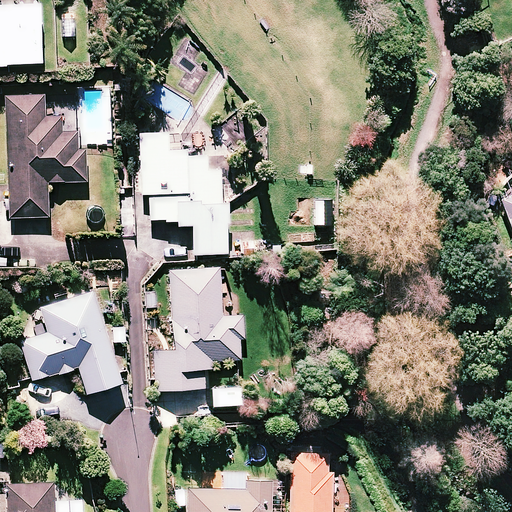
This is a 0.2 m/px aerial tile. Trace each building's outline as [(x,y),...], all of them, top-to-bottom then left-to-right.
[(0,67),(43,66),(40,7),(0,8),(0,67)] [(7,98),(11,220),(33,219),(50,218),(48,184),(87,183),(86,153),(78,153),(77,134),(62,135),(62,118),(46,119),(45,97),(7,98)] [(178,229),(193,229),(193,256),(227,257),(228,206),(221,206),(221,175),(206,174),(206,159),(184,159),(184,155),(168,155),(168,135),(140,134),(139,197),(150,197),(150,221),(167,222),(167,223),(178,223),(178,229)] [(511,198),(499,203),(511,234),(511,198)] [(223,319),(220,269),(170,272),(174,352),(154,354),(156,392),(205,390),(204,371),(217,370),(217,361),(241,360),(240,340),(245,340),(243,318),(223,319)] [(122,386),(95,292),(41,308),(48,334),(22,342),(33,382),(79,369),(87,396),(122,386)] [(241,389),(212,390),(213,407),(242,405),(241,389)] [(331,511),(333,473),(328,472),(328,455),(292,455),(290,511),(331,511)] [(189,490),(188,511),(271,511),(272,482),(245,482),(245,491),(189,490)] [(56,511),(56,485),(9,486),(10,511),(56,511)]
